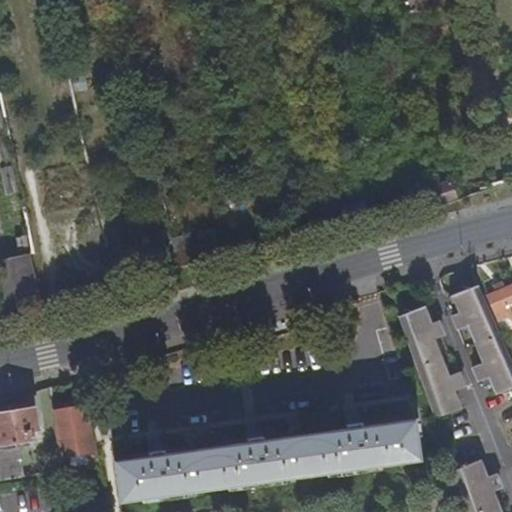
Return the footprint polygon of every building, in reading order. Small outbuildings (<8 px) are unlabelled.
[(511,99),(502,101),(500,91),(484,94),(489,119),(503,116),(511,154),(511,153),(511,99)] [(487,170),(452,182),(458,200),(486,190),(493,187),(487,170)] [(458,200),(452,182),(452,180),(427,189),(428,194),(426,195),(430,210),(458,200)] [(307,211),(311,228),(341,219),(338,203),(307,211)] [(211,227),(173,238),(180,267),(218,255),(211,227)] [(0,301),(2,313),(44,300),(34,249),(0,257),(0,301)] [(54,276),(61,301),(94,292),(90,277),(70,283),(67,272),(54,276)] [(502,291),(508,288),(506,282),(500,285),(502,291)] [(511,303),(511,286),(508,288),(502,291),(488,297),(495,312),(506,307),(511,303)] [(501,395),(511,390),(511,358),(482,290),(460,299),(465,314),(455,319),(461,333),(473,329),(488,365),(477,370),(484,384),(495,380),(501,395)] [(506,307),(495,312),(500,323),(511,319),(506,307)] [(438,420),(441,419),(464,410),(457,394),(462,392),(467,390),(462,376),(456,378),(451,380),(436,342),(441,340),(446,338),(441,324),(435,325),(432,326),(426,311),(402,320),(438,420)] [(33,398),(16,401),(17,410),(35,406),(33,398)] [(0,412),(17,410),(16,401),(0,403),(0,412)] [(86,401),(51,404),(52,411),(87,408),(86,401)] [(38,426),(35,406),(17,410),(0,412),(0,480),(22,477),(17,441),(34,439),(32,427),(38,426)] [(59,457),(69,456),(80,455),(97,454),(87,408),(52,411),(59,457)] [(151,455),(115,461),(121,501),(420,458),(415,418),(361,425),(360,420),(346,422),(347,427),(263,439),(262,435),(248,437),(249,442),(164,454),(163,448),(151,451),(151,455)] [(81,465),(80,455),(69,456),(70,467),(81,465)] [(501,511),(495,496),(505,491),(499,476),(489,480),(482,464),(457,474),(470,511),(501,511)]
